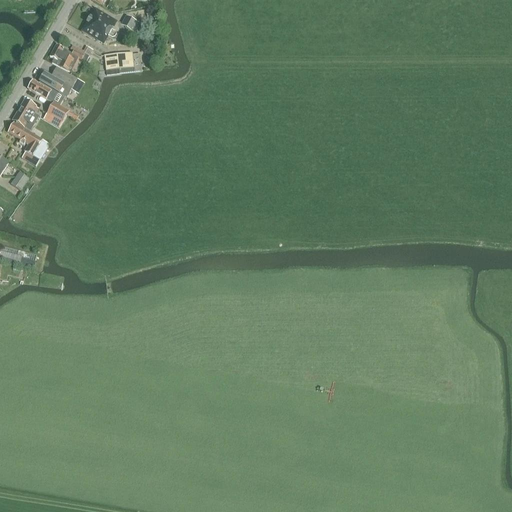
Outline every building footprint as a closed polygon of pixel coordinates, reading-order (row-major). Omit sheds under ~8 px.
[(82,32),(97,41),(104,45),(108,39),(112,42),(115,41),(123,27),(135,34),(140,25),(127,16),(121,26),(95,10),(82,32)] [(151,12),(154,25),(160,24),(157,11),(151,12)] [(68,52),(57,46),(50,58),(54,60),(52,64),(71,74),(74,69),(73,69),(70,67),(74,58),(78,61),(81,62),(81,61),(84,57),(83,56),(84,55),(84,53),(82,52),(75,48),(73,53),(72,55),(67,53),(68,52)] [(104,75),(104,77),(120,75),(119,70),(134,69),(134,73),(139,72),(137,57),(133,57),(132,54),(104,57),(106,72),(104,75)] [(77,81),(57,69),(51,79),(45,75),(40,83),(66,99),(77,81)] [(28,90),(53,105),(53,104),(60,108),(64,101),(33,82),(28,90)] [(33,115),(36,109),(24,102),(13,121),(31,132),(39,118),(33,115)] [(67,118),(77,123),(79,118),(60,108),(53,104),(53,105),(43,121),(60,130),(67,118)] [(49,146),(14,125),(8,134),(29,147),(25,153),(26,154),(39,162),(49,146)] [(0,177),(0,178),(9,165),(0,158),(0,177)] [(20,174),(11,186),(20,192),(29,180),(20,174)] [(0,261),(33,270),(36,257),(3,248),(2,253),(0,254),(0,261)]
